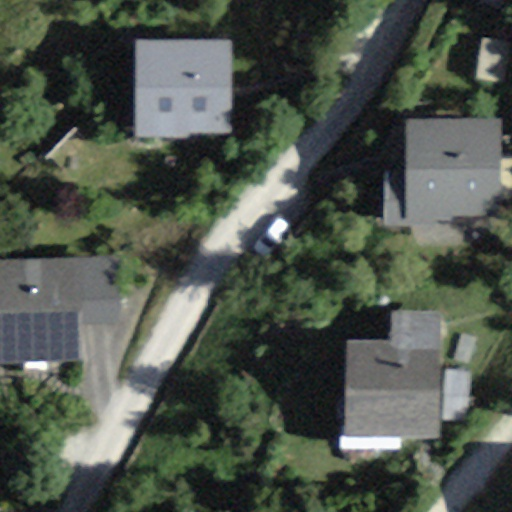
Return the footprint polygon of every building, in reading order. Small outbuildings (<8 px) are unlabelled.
[(224,38),(135,36),(134,88),(133,141),(222,142),(223,88),(224,38)] [(497,122),(407,120),(406,172),(404,224),(494,227),(495,173),(497,122)] [(73,254),(0,254),(0,359),(74,359),(74,305),(73,254)] [(439,309),(390,308),(390,338),(348,337),(347,383),(346,428),(436,430),(438,383),(439,309)] [(449,362),(447,411),(471,412),(473,363),(449,362)]
